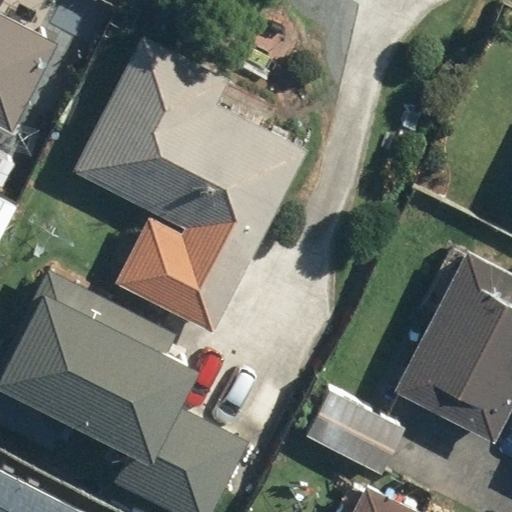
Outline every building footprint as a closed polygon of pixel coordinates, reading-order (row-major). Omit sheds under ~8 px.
[(0,178),(13,156),(0,148),(0,117),(5,120),(55,33),(0,1),(0,178)] [(147,205),(111,274),(209,326),(305,143),(214,95),(225,74),(137,28),(66,162),(147,205)] [(511,261),(468,237),(389,380),(488,435),(511,391),(511,261)] [(164,322),(41,262),(0,344),(0,416),(62,447),(75,421),(125,445),(112,472),(191,511),(204,511),(243,433),(172,398),(193,356),(156,337),(164,322)] [(321,380),(296,425),(373,467),(398,423),(321,380)] [(79,511),(0,470),(0,511),(79,511)] [(437,511),(365,474),(344,511),(437,511)]
